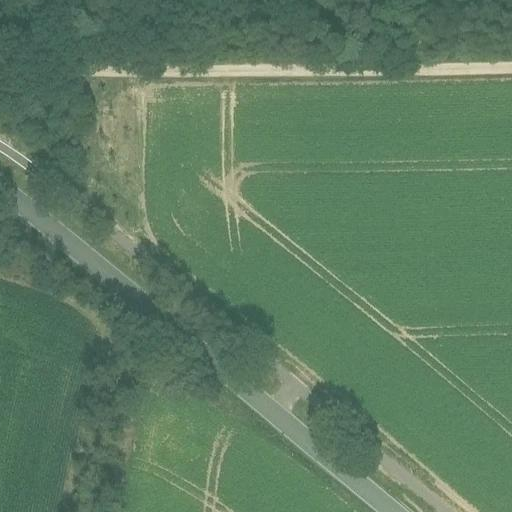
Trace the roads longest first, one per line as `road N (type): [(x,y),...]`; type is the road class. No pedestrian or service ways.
road 1 (track): [(0,71),(511,65)]
road 2 (tertiary): [(0,192),(386,511)]
